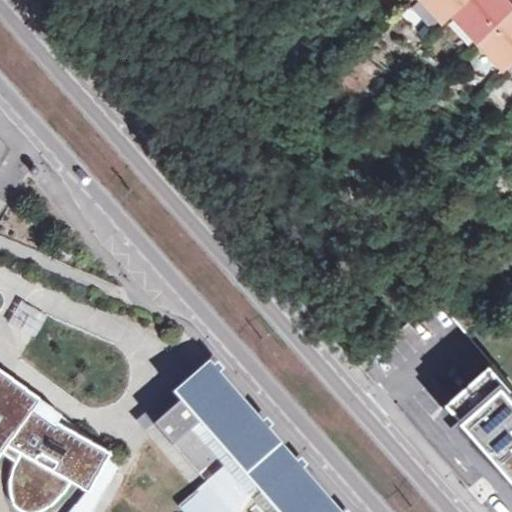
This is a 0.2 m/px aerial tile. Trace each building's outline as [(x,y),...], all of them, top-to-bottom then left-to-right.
[(432,0),(451,19),(459,11),(470,0),(432,0)] [(485,38),(511,12),(511,0),(470,0),(459,11),(485,38)] [(511,65),(511,12),(485,38),(511,66),(511,65)] [(46,317),(22,303),(10,324),(34,338),(46,317)] [(278,511),(345,511),(248,402),(224,375),(212,361),(208,365),(174,394),(182,402),(156,426),(173,446),(192,429),(227,468),(195,494),(180,508),(183,511),(240,511),(256,487),(278,511)] [(511,379),(499,365),(447,409),(483,451),(488,446),(511,473),(511,481),(510,483),(511,484),(511,379)] [(41,401),(0,371),(0,449),(3,452),(18,459),(9,485),(11,502),(17,510),(20,511),(46,511),(52,508),(59,500),(65,491),(69,483),(89,494),(98,477),(110,456),(35,411),(41,401)]
